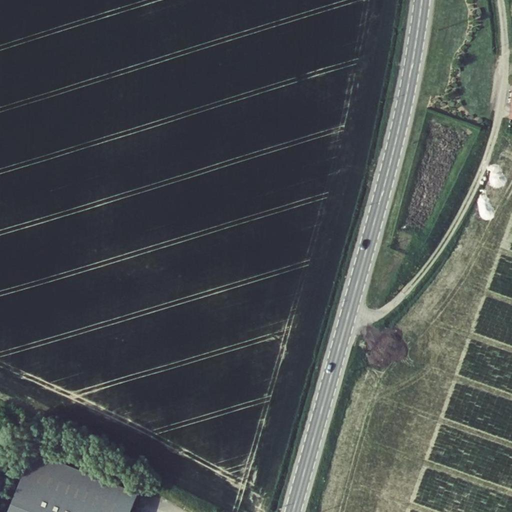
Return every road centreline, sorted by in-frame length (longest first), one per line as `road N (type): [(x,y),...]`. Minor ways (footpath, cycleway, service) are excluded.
road 1 (tertiary): [(422,0),(399,128),(292,511)]
road 2 (track): [(345,325),(389,306),(411,285),(464,205),(496,123),(500,0)]
